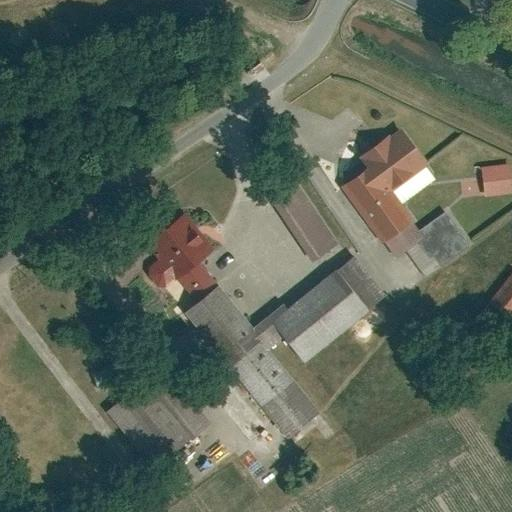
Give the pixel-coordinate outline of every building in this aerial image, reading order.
[(399,124),(356,155),(362,164),(338,182),(394,259),(419,241),(423,237),(417,229),(390,191),(428,163),(399,124)] [(511,192),(508,163),(478,167),(482,197),(511,192)] [(294,182),(267,200),(308,261),(335,244),(294,182)] [(423,237),(419,241),(429,255),(433,252),(442,264),(469,245),(444,210),(417,229),(423,237)] [(181,218),(151,243),(196,298),(180,311),(283,437),(317,410),(262,342),(277,330),(303,361),(367,310),(331,266),(282,305),(279,300),(248,325),(194,258),(206,249),(181,218)] [(511,272),(508,270),(488,301),(511,317),(511,272)] [(160,365),(106,410),(152,464),(206,420),(160,365)] [(109,367),(89,372),(94,391),(114,386),(109,367)]
